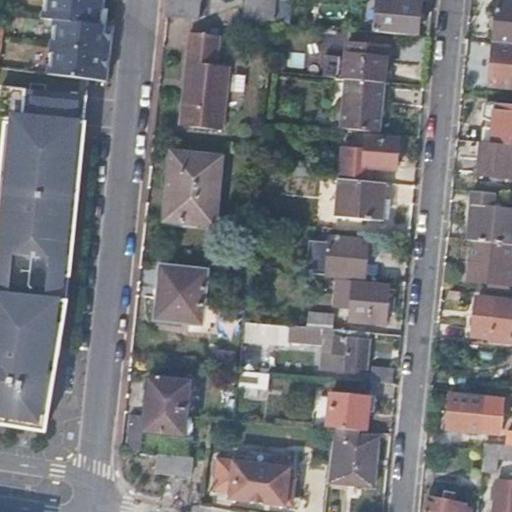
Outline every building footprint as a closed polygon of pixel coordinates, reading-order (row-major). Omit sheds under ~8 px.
[(34,0),(32,17),(39,18),(36,47),(50,49),(48,74),(104,81),(110,23),(98,22),(100,0),(34,0)] [(276,0),(247,0),(246,17),(274,20),(276,2),(276,0)] [(366,26),(365,33),(419,38),(422,2),(397,0),(378,0),(376,27),(366,26)] [(511,3),(499,2),(495,45),(511,46),(511,3)] [(200,6),(166,3),(164,18),(197,21),(198,19),(200,6)] [(217,36),(193,33),(188,33),(187,38),(178,125),(220,130),(227,68),(214,67),(217,36)] [(348,40),(343,81),(345,81),(383,84),(387,45),(348,40)] [(511,46),(495,45),(490,86),(511,88),(511,46)] [(387,112),(389,85),(383,84),(345,81),(340,130),(378,134),(380,111),(387,112)] [(0,422),(43,430),(55,358),(64,302),(81,129),(85,101),(0,91),(0,122),(13,123),(0,235),(0,422)] [(493,144),(511,145),(511,106),(493,104),(487,107),(485,117),(490,121),(495,121),(493,144)] [(344,181),(357,182),(370,184),(371,170),(396,172),(399,142),(366,139),(365,152),(349,151),(348,160),(342,160),(340,181),(344,181)] [(511,145),(493,144),(483,143),(480,176),(511,179),(511,145)] [(219,160),(171,154),(165,209),(172,210),(171,221),(190,223),(192,212),(213,214),(219,160)] [(291,165),(290,176),(308,178),(309,166),(291,165)] [(344,181),(340,181),(337,219),(381,223),(385,185),(370,184),(357,182),(344,181)] [(497,195),(475,193),(469,242),(474,243),(511,246),(511,210),(497,208),(497,195)] [(267,228),(256,227),(256,231),(255,235),(266,236),(267,228)] [(304,274),(360,279),(364,279),(365,276),(368,242),(330,239),(329,246),(307,244),(304,274)] [(511,246),(474,243),(470,281),(511,285),(511,246)] [(154,318),(153,324),(200,329),(206,274),(159,268),(154,318)] [(389,286),(337,282),(334,310),(351,312),(350,322),(386,326),(389,286)] [(489,344),(511,346),(511,302),(495,301),(477,299),(473,337),(490,339),(489,344)] [(307,312),(306,328),(332,331),(333,315),(307,312)] [(290,327),(244,324),(242,343),(288,347),(290,327)] [(306,328),(304,328),(303,344),(323,346),(321,370),(367,374),(370,334),(332,331),(306,328)] [(373,370),(371,385),(392,387),(392,371),(373,370)] [(269,375),(241,373),(239,388),(268,391),(269,375)] [(144,435),(173,438),(184,438),(184,432),(189,384),(149,381),(144,435)] [(369,398),(332,394),(328,429),(365,433),(369,398)] [(490,434),(491,413),(483,412),(484,399),(450,396),(448,429),(490,434)] [(361,434),(332,431),(328,483),(373,488),(378,439),(361,438),(361,434)] [(511,434),(493,433),(492,446),(511,447),(511,434)] [(511,447),(492,446),(485,445),(484,452),(483,459),(482,472),(495,474),(497,460),(511,461),(511,447)] [(191,462),(157,459),(156,475),(190,478),(191,462)] [(229,494),(229,501),(286,509),(291,463),(269,460),(268,468),(233,464),(229,494)] [(213,492),(229,494),(233,464),(217,462),(213,492)] [(511,511),(511,483),(496,483),(493,511),(511,511)] [(463,507),(428,499),(424,511),(466,511),(463,511),(463,507)]
